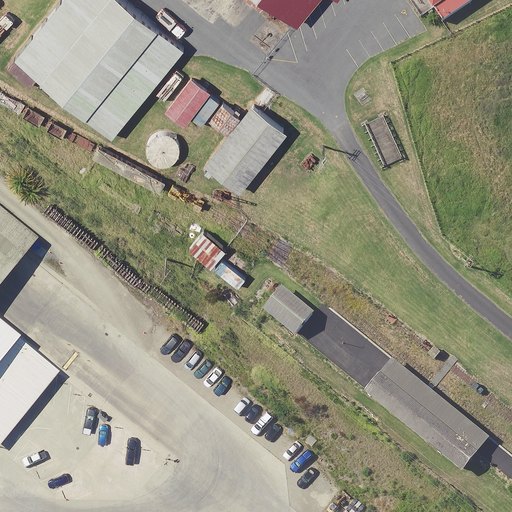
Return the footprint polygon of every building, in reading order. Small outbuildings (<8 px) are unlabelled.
[(184,42),(131,0),(56,0),(14,51),(111,131),(184,42)] [(254,0),(259,3),(261,0),(272,0),(296,19),(311,0),(254,0)] [(444,18),(470,0),(428,0),(433,6),(435,5),(444,18)] [(211,86),(190,70),(164,105),(184,120),(211,86)] [(208,114),(226,128),(240,110),(222,96),(208,114)] [(286,125),(250,97),(240,110),(226,128),(203,157),(239,185),(286,125)] [(179,151),(180,146),(179,140),(176,135),(172,131),(167,129),(161,129),(156,130),(151,133),(148,138),(146,143),(146,148),(148,154),(151,158),(156,161),(161,163),(167,162),(172,160),(176,156),(179,151)] [(211,263),(226,244),(204,226),(188,244),(211,263)] [(0,264),(8,255),(0,248),(0,352),(2,351),(0,349),(0,264)] [(315,310),(282,284),(263,307),(296,334),(315,310)] [(490,434),(393,355),(365,389),(462,469),(490,434)]
